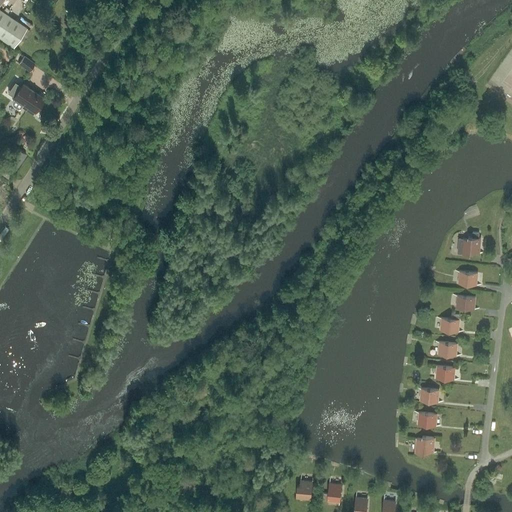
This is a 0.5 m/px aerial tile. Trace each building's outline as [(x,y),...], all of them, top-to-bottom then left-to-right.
[(27,28),(0,9),(0,38),(14,47),(20,38),(25,42),(32,31),(27,28)] [(17,64),(30,73),(36,64),(23,56),(17,64)] [(15,99),(11,104),(20,110),(23,105),(36,114),(46,99),(23,84),(13,98),(15,99)] [(14,172),(26,154),(15,147),(3,165),(14,172)] [(481,238),(479,238),(479,233),(473,232),(472,237),(469,237),(469,239),(459,239),(458,253),(470,254),(471,252),(480,252),(481,238)] [(477,285),(478,273),(460,271),(459,283),(477,285)] [(475,309),(476,297),(458,295),(457,307),(475,309)] [(442,318),(441,330),(459,331),(460,319),(442,318)] [(440,342),(439,354),(456,355),(457,343),(440,342)] [(438,366),(437,378),(454,379),(455,367),(438,366)] [(438,402),(439,390),(422,388),(421,400),(438,402)] [(436,426),(437,414),(420,412),(419,424),(436,426)] [(434,452),(435,438),(423,436),(423,439),(417,438),(416,453),(428,454),(428,451),(434,452)] [(311,499),(313,482),(301,481),(300,486),(298,486),(297,498),(311,499)] [(323,493),(323,500),(328,501),(340,502),(342,485),(330,483),(329,494),(323,493)] [(366,511),(368,499),(356,498),(354,511),(366,511)] [(394,511),(396,501),(384,500),(382,511),(394,511)]
